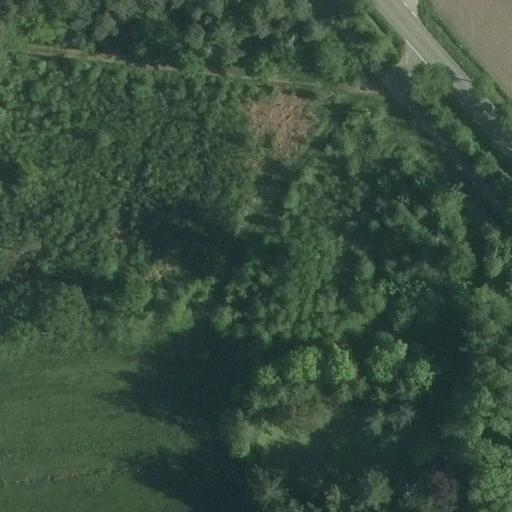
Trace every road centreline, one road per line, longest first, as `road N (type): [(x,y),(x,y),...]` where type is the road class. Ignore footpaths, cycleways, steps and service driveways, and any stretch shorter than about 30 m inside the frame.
road 1 (track): [(393,85),(300,83),(12,47)]
road 2 (tertiary): [(408,25),(511,144)]
